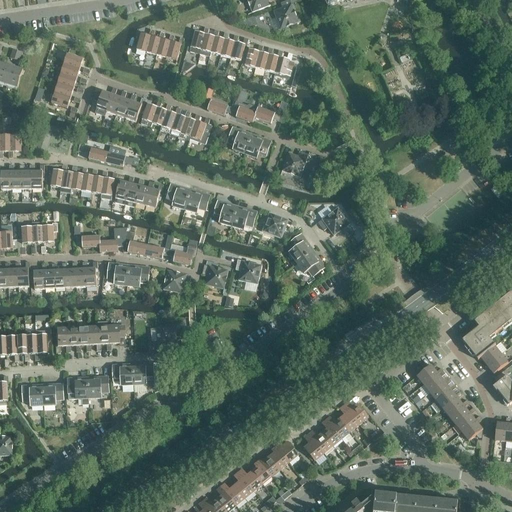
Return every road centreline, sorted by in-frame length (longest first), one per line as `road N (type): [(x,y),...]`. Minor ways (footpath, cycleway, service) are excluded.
road 1 (secondary): [(110,511),(424,302),(511,233)]
road 2 (residential): [(220,367),(192,321),(196,271),(116,256),(0,261)]
road 3 (residential): [(259,203),(168,175),(152,179),(67,160),(0,163)]
road 4 (residential): [(179,511),(283,435),(305,429),(347,394),(373,387)]
road 5 (unclassified): [(0,510),(181,392)]
road 6 (residential): [(282,140),(94,77)]
road 7 (residential): [(181,392),(158,360),(0,372)]
road 8 (residential): [(373,387),(511,276)]
road 9 (unclassified): [(220,367),(250,355),(349,283)]
road 10 (unclassified): [(420,467),(369,469),(288,511)]
road 11 (unclassified): [(405,224),(511,142)]
road 12 (residential): [(349,283),(301,220),(259,203)]
road 13 (residential): [(0,18),(120,0)]
